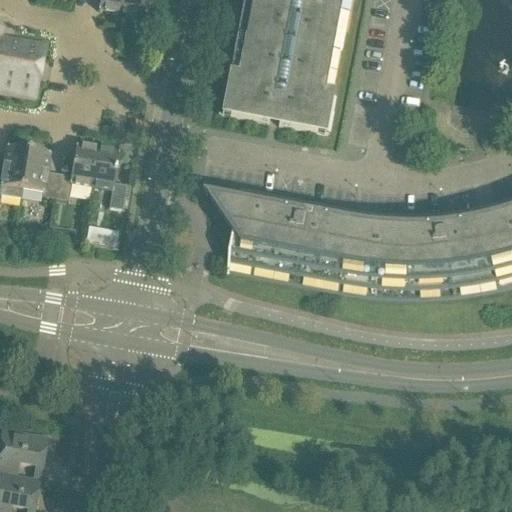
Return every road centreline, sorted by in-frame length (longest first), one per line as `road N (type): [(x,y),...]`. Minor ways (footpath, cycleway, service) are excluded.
road 1 (tertiary): [(511,366),(386,367),(130,313)]
road 2 (tertiary): [(138,346),(419,387),(511,382)]
road 3 (residential): [(167,139),(373,181)]
road 4 (residential): [(373,181),(407,0)]
road 5 (tertiary): [(167,139),(130,313)]
road 6 (residential): [(107,86),(93,39),(72,22),(0,6)]
road 7 (residential): [(373,181),(431,184),(511,163)]
road 8 (tertiary): [(130,313),(0,293)]
road 9 (residential): [(0,122),(63,131),(91,118),(107,86)]
